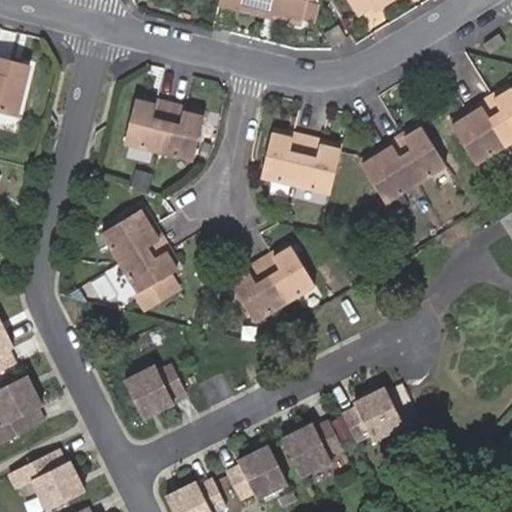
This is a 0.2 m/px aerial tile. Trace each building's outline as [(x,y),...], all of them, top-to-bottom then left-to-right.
[(219,0),(219,3),(240,7),(241,1),(267,7),(303,16),(306,0),(219,0)] [(350,0),(359,13),(380,0),(350,0)] [(332,47),(333,47),(349,36),(347,33),(339,21),(323,32),(327,39),(329,43),(331,46),(332,47)] [(0,114),(16,118),(27,68),(0,61),(0,114)] [(495,99),(511,89),(511,86),(510,83),(491,94),(495,99)] [(480,101),(506,144),(511,140),(511,89),(495,99),(491,94),(480,101)] [(136,94),(135,99),(155,103),(156,99),(142,95),(136,94)] [(155,103),(135,99),(125,142),(159,150),(172,102),(156,99),(155,103)] [(475,162),(506,144),(480,101),(467,109),(471,115),(454,127),(475,162)] [(172,102),(159,150),(194,159),(205,115),(185,110),(186,105),(172,102)] [(206,110),(186,105),(185,110),(205,115),(206,110)] [(449,120),(454,127),(471,115),(467,109),(449,120)] [(404,138),(423,128),(420,123),(402,133),(402,134),(404,138)] [(274,127),(273,131),(293,136),(294,132),(274,127)] [(447,165),(423,128),(404,138),(402,134),(402,133),(389,141),(415,184),(447,165)] [(293,136),(273,131),(262,176),(298,184),(308,136),(294,132),(293,136)] [(308,136),(298,184),(333,193),(342,148),(322,143),(323,139),(308,136)] [(343,145),(323,139),(322,143),(342,148),(343,145)] [(385,203),(415,184),(389,141),(376,148),(380,155),(363,164),(385,203)] [(359,158),(363,164),(380,155),(376,148),(359,158)] [(149,226),(156,222),(146,204),(139,209),(149,226)] [(100,233),(119,264),(165,237),(156,222),(149,226),(139,209),(100,233)] [(137,294),(176,270),(166,253),(172,249),(165,237),(119,264),(137,294)] [(276,257),(294,246),(291,242),(273,252),(275,257),(276,257)] [(261,259),(286,301),(315,284),(294,246),(276,257),(275,257),(273,252),(261,259)] [(166,253),(176,270),(183,266),(172,249),(166,253)] [(253,321),(286,301),(261,259),(246,268),(250,273),(232,283),(253,321)] [(229,279),(232,283),(250,273),(246,268),(229,279)] [(10,354),(0,332),(0,374),(12,369),(6,356),(10,354)] [(143,423),(175,407),(173,403),(186,397),(171,365),(158,371),(156,368),(124,383),(143,423)] [(38,412),(22,381),(0,391),(0,422),(4,430),(0,431),(0,446),(40,427),(34,415),(38,412)] [(356,410),(342,416),(356,444),(370,437),(372,442),(402,428),(385,391),(354,405),(356,410)] [(314,425),(283,441),(301,478),(332,462),(331,458),(343,451),(329,422),(316,429),(314,425)] [(241,466),(228,472),(241,501),(255,495),(257,499),(287,485),(269,447),(239,462),(241,466)] [(63,468),(56,454),(5,479),(12,493),(31,484),(44,511),(52,511),(81,498),(65,467),(63,468)] [(197,482),(168,496),(175,511),(218,511),(227,508),(213,480),(199,486),(197,482)]
